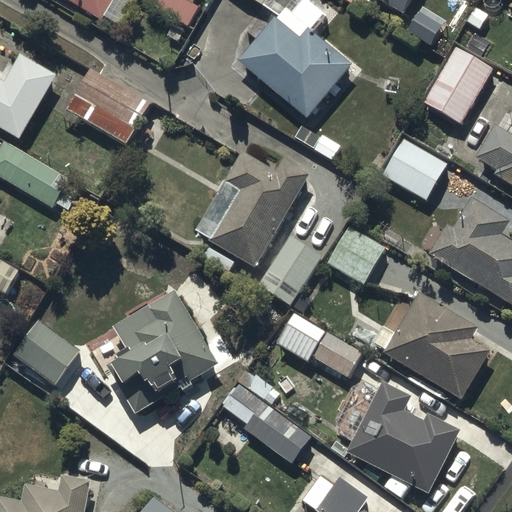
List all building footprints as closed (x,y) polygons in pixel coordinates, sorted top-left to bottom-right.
[(59,0),(105,26),(107,22),(123,32),(141,2),(138,0),(59,0)] [(150,0),(145,10),(189,36),(202,14),(196,10),(201,0),(150,0)] [(359,0),(402,26),(417,0),(359,0)] [(286,16),(243,69),(315,126),(360,70),(316,35),(313,38),(286,16)] [(458,53),(425,109),(463,131),(496,75),(458,53)] [(0,82),(0,131),(24,146),(62,82),(25,61),(9,88),(0,82)] [(75,122),(79,116),(126,142),(151,99),(93,66),(64,116),(75,122)] [(511,140),(499,133),(481,165),(501,177),(498,183),(511,191),(511,140)] [(405,143),(382,184),(429,210),(452,169),(405,143)] [(0,179),(57,212),(59,208),(75,216),(85,198),(68,189),(72,182),(7,145),(1,155),(0,154),(0,179)] [(247,159),(201,241),(261,276),(315,182),(288,166),(280,179),(247,159)] [(442,235),(427,258),(511,311),(511,246),(511,244),(511,229),(478,208),(459,238),(456,236),(452,242),(442,235)] [(353,230),(327,269),(368,297),(371,291),(376,295),(395,267),(385,260),(389,254),(353,230)] [(262,291),(292,310),(323,262),(293,242),(262,291)] [(0,263),(0,293),(10,299),(23,276),(0,263)] [(465,408),(494,359),(475,348),(483,335),(423,298),(397,341),(385,333),(374,351),(465,408)] [(195,391),(223,374),(178,299),(117,335),(130,357),(118,364),(122,370),(111,377),(122,395),(121,395),(139,424),(184,397),(187,401),(197,394),(195,391)] [(367,358),(295,318),(277,348),(312,369),(315,363),(351,385),(367,358)] [(44,327),(20,361),(13,371),(29,382),(33,377),(59,396),(86,357),(44,327)] [(241,387),(224,410),(251,429),(247,434),(296,470),(316,442),(241,387)] [(388,389),(350,461),(434,505),(468,441),(431,422),(429,426),(411,417),(417,405),(388,389)] [(0,503),(0,511),(92,511),(97,489),(66,483),(62,499),(28,492),(25,508),(0,503)] [(324,484),(305,510),(307,511),(370,511),(373,509),(343,487),(338,494),(324,484)] [(146,511),(168,511),(155,502),(146,511)]
